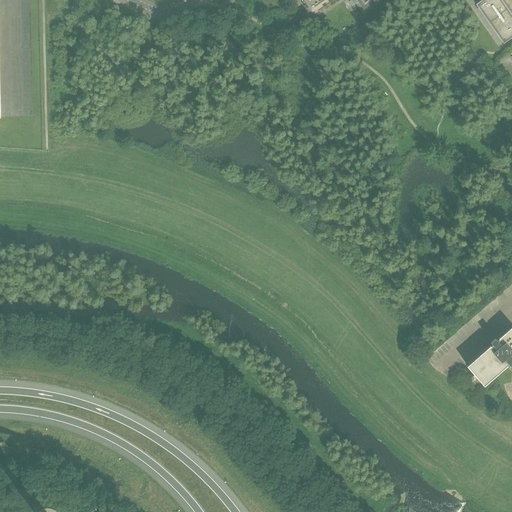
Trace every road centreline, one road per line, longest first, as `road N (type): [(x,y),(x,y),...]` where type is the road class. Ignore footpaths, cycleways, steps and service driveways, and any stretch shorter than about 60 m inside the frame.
road 1 (motorway): [(236,511),(186,459),(127,419),(58,395),(0,389)]
road 2 (motorway): [(0,409),(53,415),(105,434),(147,460),(197,511)]
